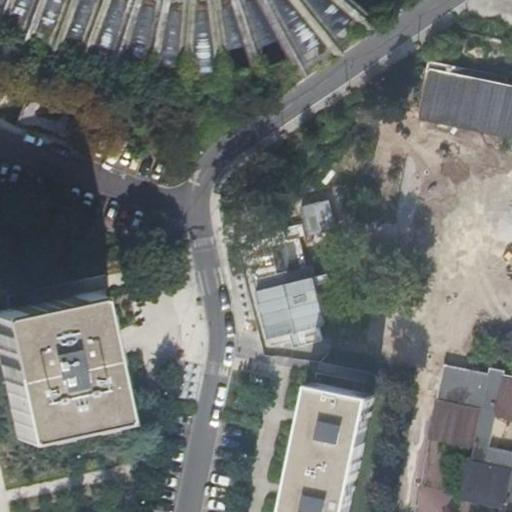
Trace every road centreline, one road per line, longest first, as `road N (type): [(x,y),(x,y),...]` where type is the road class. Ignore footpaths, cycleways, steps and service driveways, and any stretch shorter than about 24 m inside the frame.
road 1 (motorway): [(0,1),(84,33),(206,58),(293,46),(356,0)]
road 2 (residential): [(192,209),(217,156),(445,0)]
road 3 (residential): [(192,209),(220,331),(188,511)]
road 4 (residential): [(0,138),(192,209)]
road 5 (motorway): [(274,0),(204,26),(86,0)]
